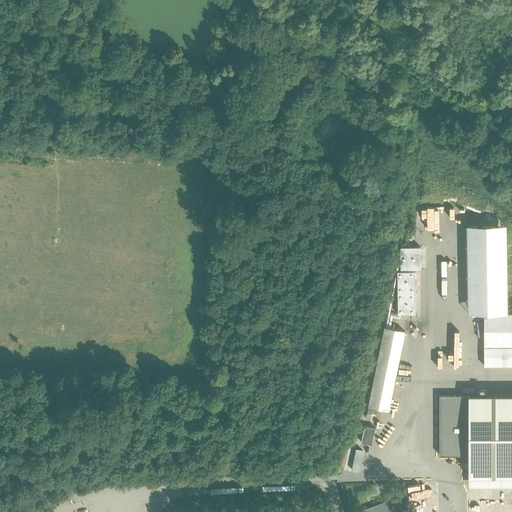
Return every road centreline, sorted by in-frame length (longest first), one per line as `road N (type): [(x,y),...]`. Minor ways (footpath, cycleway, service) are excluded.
road 1 (track): [(375,0),(363,21),(373,46),(466,110),(511,99)]
road 2 (unknown): [(435,254),(429,385)]
